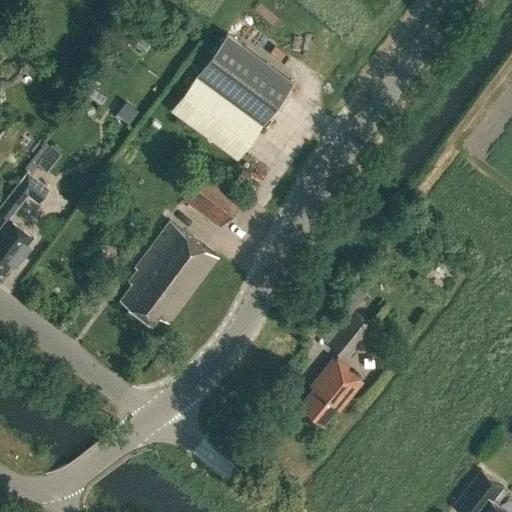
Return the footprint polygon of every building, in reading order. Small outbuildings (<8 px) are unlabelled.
[(149,45),(132,31),(127,38),(143,52),(149,45)] [(197,72),(262,120),(290,82),(225,33),(197,72)] [(170,107),(237,156),(261,122),(195,73),(170,107)] [(115,113),(127,123),(137,110),(125,100),(115,113)] [(35,163),(45,170),(61,150),(51,143),(35,163)] [(182,198),(219,226),(245,192),(208,164),(182,198)] [(0,200),(0,209),(8,216),(26,192),(37,200),(49,185),(25,167),(0,200)] [(0,269),(1,268),(6,271),(11,264),(15,267),(23,256),(19,253),(32,237),(6,217),(0,224),(0,269)] [(137,267),(128,278),(132,281),(120,296),(151,320),(157,312),(168,321),(217,256),(169,220),(135,265),(137,267)] [(327,344),(347,361),(373,329),(353,312),(327,344)] [(339,406),(360,379),(332,356),(311,383),(313,385),(300,402),(322,419),(335,402),(339,406)] [(468,511),(511,511),(511,510),(494,497),(504,483),(482,466),(463,490),(477,501),(468,511)]
